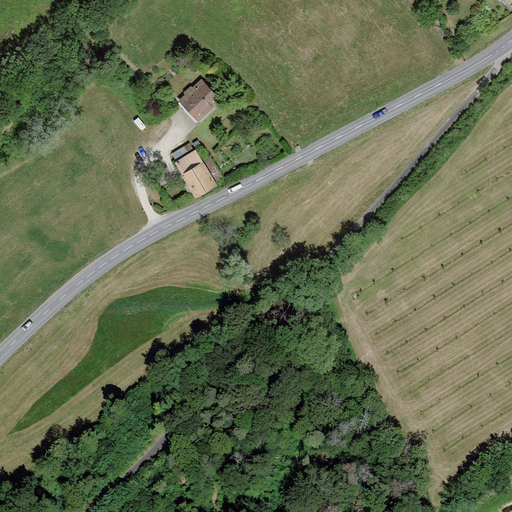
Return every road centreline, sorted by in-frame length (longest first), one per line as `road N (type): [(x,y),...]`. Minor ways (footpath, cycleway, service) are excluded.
road 1 (track): [(504,47),(496,69),(223,382),(86,511)]
road 2 (tertiary): [(511,41),(126,249),(0,356)]
road 3 (track): [(0,102),(96,0)]
